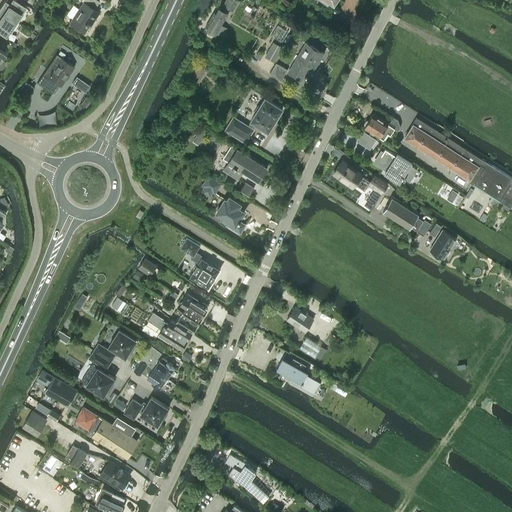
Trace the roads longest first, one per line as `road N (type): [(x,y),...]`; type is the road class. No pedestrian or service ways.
road 1 (unclassified): [(154,511),(392,0)]
road 2 (unclassified): [(35,161),(48,139),(96,112),(154,0)]
road 3 (primary): [(97,158),(176,0)]
road 4 (primary): [(0,373),(72,212)]
road 5 (unclassified): [(0,327),(36,245),(29,188),(35,161)]
